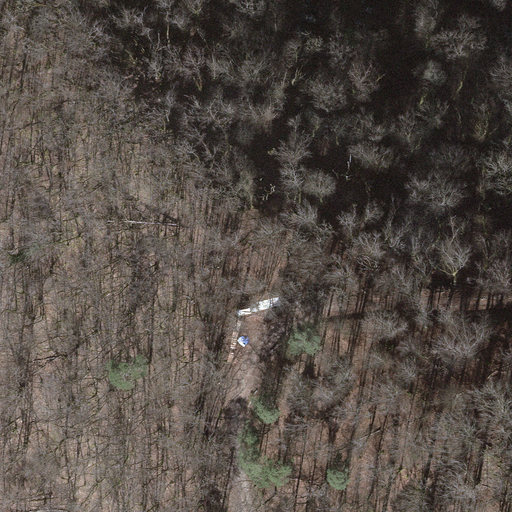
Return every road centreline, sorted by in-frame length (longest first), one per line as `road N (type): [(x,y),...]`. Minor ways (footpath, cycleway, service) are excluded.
road 1 (track): [(261,511),(233,399),(299,312),(355,296)]
road 2 (track): [(511,300),(355,296)]
